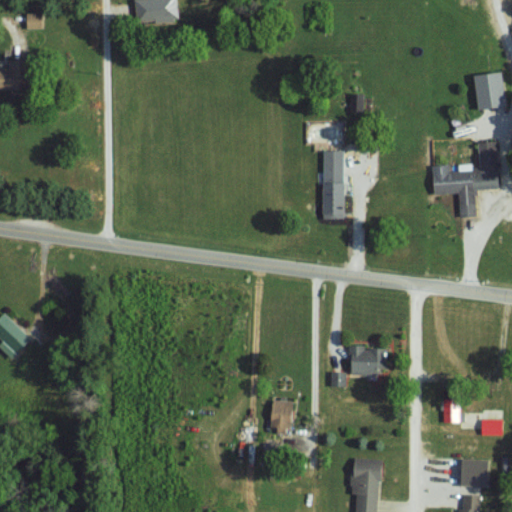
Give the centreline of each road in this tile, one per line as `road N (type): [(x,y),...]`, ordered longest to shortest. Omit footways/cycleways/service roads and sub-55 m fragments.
road 1 (residential): [(511,298),(160,254),(0,224)]
road 2 (residential): [(414,285),(411,511)]
